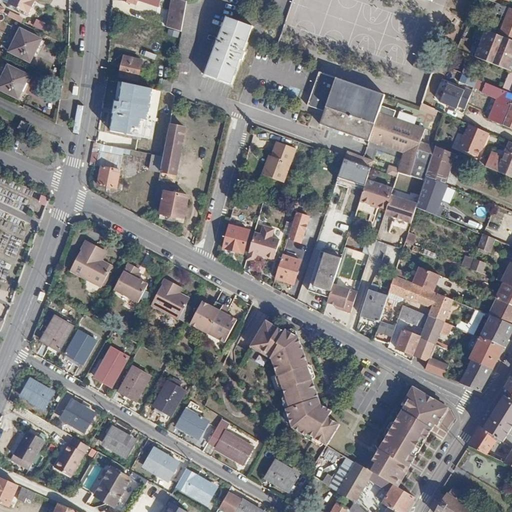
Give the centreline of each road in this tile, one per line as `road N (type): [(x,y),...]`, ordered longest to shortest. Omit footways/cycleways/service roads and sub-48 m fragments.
road 1 (residential): [(10,346),(287,511)]
road 2 (residential): [(478,409),(202,261)]
road 3 (residential): [(202,261),(240,113),(338,145)]
road 4 (tertiary): [(95,0),(66,191)]
road 5 (tertiary): [(66,191),(10,346)]
road 6 (residential): [(202,261),(66,191)]
road 7 (unknown): [(342,192),(296,311)]
road 8 (tertiary): [(416,511),(478,409)]
